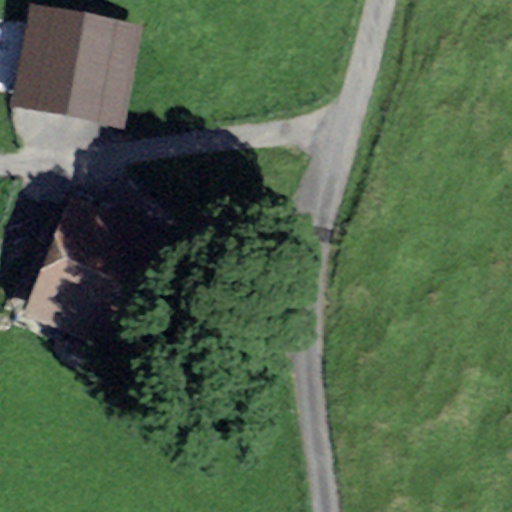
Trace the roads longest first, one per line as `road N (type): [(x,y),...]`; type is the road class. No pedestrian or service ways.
road 1 (unclassified): [(322,511),(306,317),(319,217),(380,0)]
road 2 (track): [(0,171),(349,129)]
